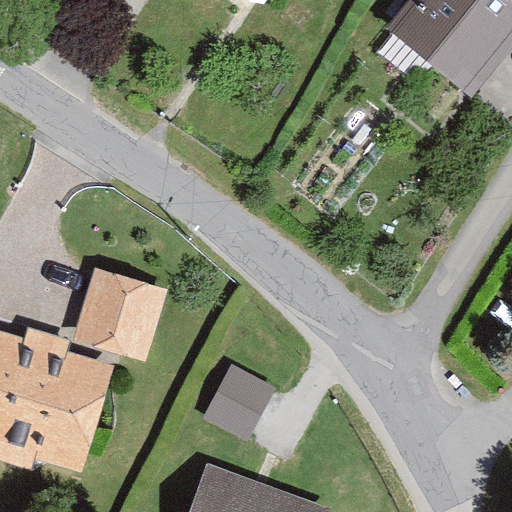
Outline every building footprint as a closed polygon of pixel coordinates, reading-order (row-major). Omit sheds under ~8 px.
[(262,0),(223,0),(248,19),(262,0)] [(511,0),(421,0),(397,30),(478,95),(511,51),(511,0)] [(85,330),(0,311),(0,450),(97,471),(123,353),(156,360),(173,285),(99,269),(85,330)] [(255,436),(281,380),(236,358),(210,414),(255,436)] [(313,511),(192,467),(175,511),(313,511)]
